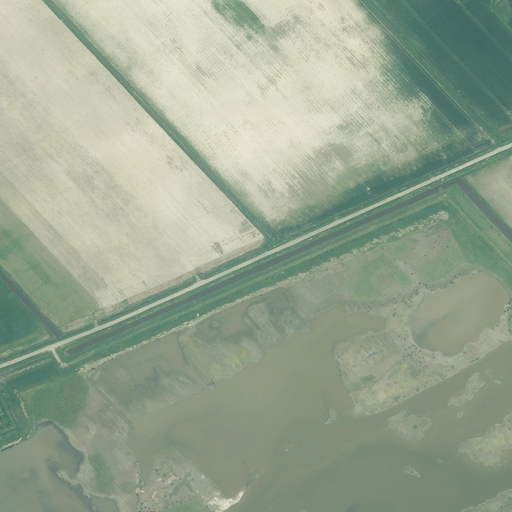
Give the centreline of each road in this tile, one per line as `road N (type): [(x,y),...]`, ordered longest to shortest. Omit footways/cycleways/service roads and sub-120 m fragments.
road 1 (unclassified): [(0,366),(511,142)]
road 2 (unknown): [(51,347),(66,364),(440,198),(511,267)]
